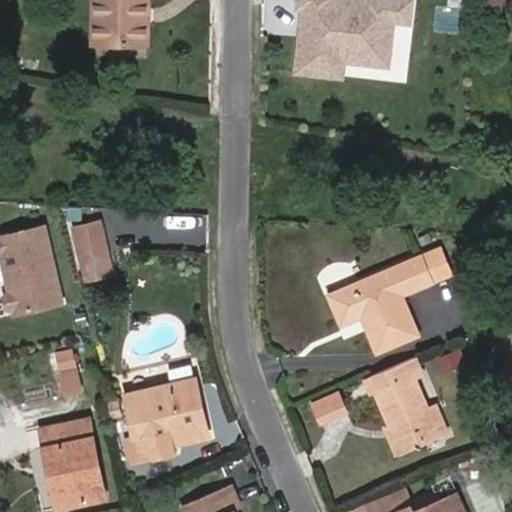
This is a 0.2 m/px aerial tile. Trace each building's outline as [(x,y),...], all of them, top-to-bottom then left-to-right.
[(96,0),(95,40),(140,41),(140,0),(96,0)] [(140,0),(140,41),(147,41),(148,0),(140,0)] [(340,25),(342,0),(298,0),(293,53),(337,57),(339,38),(340,25)] [(478,0),(478,26),(503,28),(503,0),(478,0)] [(339,38),(349,40),(350,26),(340,25),(339,38)] [(112,260),(102,218),(75,224),(85,265),(112,260)] [(0,292),(5,315),(70,300),(51,219),(0,230),(0,292)] [(432,273),(422,247),(330,281),(341,313),(361,305),(375,340),(415,325),(401,284),(432,273)] [(88,278),(115,272),(112,260),(85,265),(88,278)] [(79,344),(59,348),(67,392),(87,388),(79,344)] [(438,399),(431,401),(419,370),(425,367),(418,350),(374,369),(380,384),(394,420),(402,418),(411,440),(449,424),(438,399)] [(197,369),(172,374),(174,384),(129,393),(142,451),(155,448),(159,461),(179,456),(175,443),(171,428),(182,425),(183,432),(211,426),(197,369)] [(368,371),(375,386),(380,384),(374,369),(368,371)] [(326,418),(352,406),(341,383),(315,394),(326,418)] [(109,497),(91,417),(42,428),(51,466),(57,465),(65,506),(109,497)] [(401,444),(411,440),(402,418),(394,420),(391,422),(401,444)] [(175,443),(213,434),(211,426),(183,432),(182,425),(171,428),(175,443)] [(60,507),(65,506),(57,465),(51,466),(60,507)] [(39,483),(42,505),(56,503),(53,481),(39,483)] [(367,499),(373,511),(386,511),(415,502),(407,482),(367,499)] [(244,507),(235,487),(187,507),(189,511),(235,511),(239,509),(244,507)] [(468,511),(460,490),(417,507),(415,502),(386,511),(468,511)]
